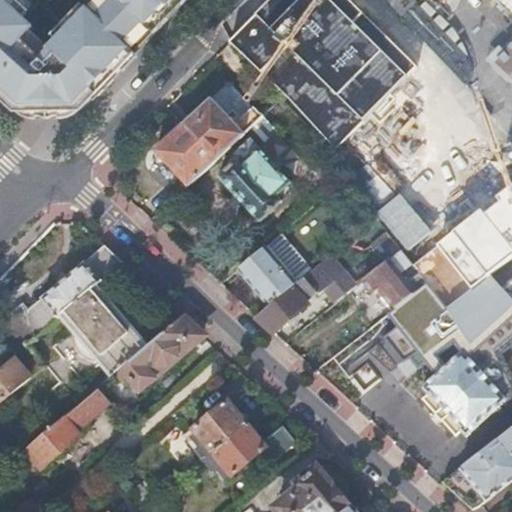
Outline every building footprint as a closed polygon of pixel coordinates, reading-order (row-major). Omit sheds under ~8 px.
[(0,0),(0,85),(11,95),(6,100),(16,110),(23,110),(28,113),(49,111),(59,111),(83,111),(137,53),(132,48),(151,29),(156,34),(188,0),(187,0),(88,0),(56,32),(61,37),(51,46),(31,28),(33,24),(23,15),(26,10),(14,0),(6,0),(6,1),(4,0),(0,0)] [(271,0),(269,2),(288,22),(292,26),(313,4),(316,0),(271,0)] [(269,2),(242,30),(262,49),(288,22),(269,2)] [(151,29),(132,48),(137,53),(156,34),(151,29)] [(370,45),(405,82),(400,87),(410,97),(415,92),(431,108),(447,125),(460,113),(383,33),(370,45)] [(511,47),(498,62),(511,75),(511,47)] [(284,95),(335,150),(344,141),(369,167),(379,177),(392,165),(305,77),(284,95)] [(0,95),(6,100),(11,95),(0,85),(0,95)] [(212,99),(182,126),(215,161),(250,127),(260,118),(261,117),(252,108),(239,119),(241,121),(237,125),(212,99)] [(431,108),(402,135),(413,146),(428,162),(467,127),(470,124),(460,113),(447,125),(431,108)] [(260,118),(250,127),(265,142),(275,132),(260,118)] [(182,126),(156,151),(188,185),(215,161),(182,126)] [(428,162),(394,193),(377,208),(370,213),(376,220),(379,223),(467,143),(475,135),(467,127),(428,162)] [(295,187),(249,139),(232,155),(236,158),(218,177),(233,193),(231,196),(241,207),(244,204),(260,221),(295,187)] [(413,146),(392,165),(379,177),(394,193),(428,162),(413,146)] [(353,183),(377,208),(394,193),(379,177),(369,167),(353,183)] [(342,180),(331,190),(337,196),(347,187),(342,180)] [(157,197),(141,212),(150,222),(166,206),(157,197)] [(370,213),(346,234),(352,241),(376,220),(370,213)] [(511,228),(505,235),(500,235),(435,287),(451,306),(455,302),(464,296),(490,276),(511,259),(511,228)] [(397,244),(384,255),(388,259),(390,261),(402,250),(397,244)] [(239,270),(269,306),(296,282),(266,246),(239,270)] [(104,247),(30,307),(25,302),(2,322),(24,346),(58,317),(95,287),(122,264),(104,247)] [(384,262),(363,280),(374,294),(379,290),(394,308),(415,290),(407,280),(401,273),(413,262),(402,250),(390,261),(388,259),(384,262)] [(413,262),(401,273),(407,280),(419,269),(413,262)] [(296,282),(269,306),(255,318),(273,334),(322,290),(335,303),(356,286),(342,272),(332,281),(316,263),(296,282)] [(415,290),(394,308),(401,317),(379,336),(390,350),(413,331),(414,333),(430,321),(451,306),(435,287),(419,269),(407,280),(415,290)] [(464,296),(511,349),(511,301),(500,288),(490,276),(464,296)] [(511,279),(500,288),(511,301),(511,279)] [(95,287),(58,317),(112,378),(116,374),(148,347),(95,287)] [(451,306),(430,321),(437,330),(439,333),(443,330),(449,337),(467,324),(461,316),(464,314),(455,302),(451,306)] [(148,347),(116,374),(121,380),(128,374),(141,389),(157,375),(164,376),(186,358),(187,351),(203,337),(182,318),(148,347)] [(378,359),(361,372),(377,393),(429,354),(421,343),(428,337),(437,330),(430,321),(414,333),(413,331),(390,350),(378,359)] [(428,337),(436,348),(445,341),(439,333),(437,330),(428,337)] [(66,336),(54,345),(68,364),(80,355),(66,336)] [(429,394),(461,429),(459,431),(460,432),(465,437),(507,398),(464,351),(422,390),(425,394),(427,396),(429,394)] [(15,360),(0,372),(0,406),(46,366),(35,356),(21,367),(15,360)] [(97,390),(31,448),(46,466),(85,432),(81,428),(110,403),(97,390)] [(228,402),(194,431),(197,435),(190,440),(200,450),(196,455),(204,464),(248,426),(228,402)] [(248,426),(204,464),(213,475),(218,472),(225,481),(231,476),(234,478),(251,465),(258,474),(297,442),(286,428),(282,427),(262,443),(248,426)] [(511,428),(443,484),(472,510),(481,506),(511,483),(511,428)] [(275,511),(346,511),(348,510),(346,507),(348,505),(337,492),(335,493),(331,489),(336,483),(325,470),(319,474),(318,471),(299,486),(301,490),(275,511)] [(154,495),(143,504),(148,511),(149,511),(161,502),(154,495)]
